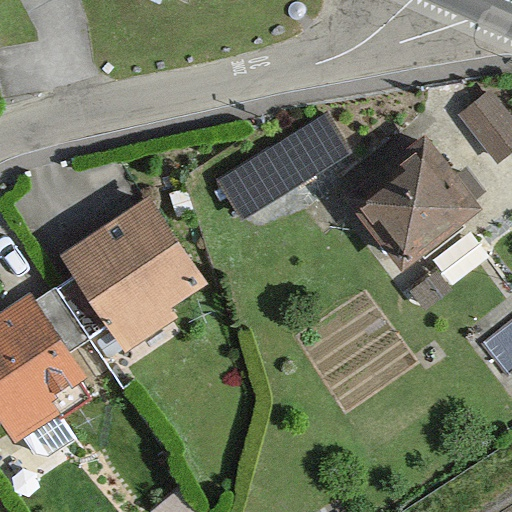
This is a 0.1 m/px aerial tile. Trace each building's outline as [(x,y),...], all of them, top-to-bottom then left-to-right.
[(511,113),(486,88),(455,120),(502,165),(511,154),(511,113)] [(281,141),(302,184),(357,157),(336,115),(281,141)] [(422,127),(343,196),(412,275),(491,206),(422,127)] [(206,159),(235,215),(285,188),(255,133),(206,159)] [(148,195),(61,255),(128,350),(214,290),(148,195)] [(31,291),(0,312),(0,422),(18,448),(100,390),(31,291)]
